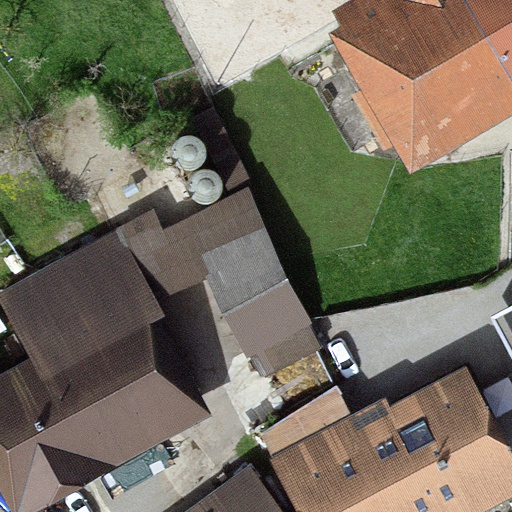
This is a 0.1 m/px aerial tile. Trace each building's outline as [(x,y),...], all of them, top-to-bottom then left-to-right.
[(511,0),(370,0),(339,18),(408,137),(511,76),(511,0)] [(251,200),(194,229),(248,342),(303,319),(251,200)] [(0,451),(20,488),(183,400),(127,298),(167,273),(141,224),(5,302),(45,374),(0,399),(0,451)] [(511,303),(490,315),(511,356),(511,303)] [(417,511),(505,466),(468,396),(482,389),(467,360),(390,399),(404,427),(364,448),(332,387),(262,433),(277,458),(274,460),(301,511),(417,511)] [(280,511),(255,476),(206,511),(280,511)]
